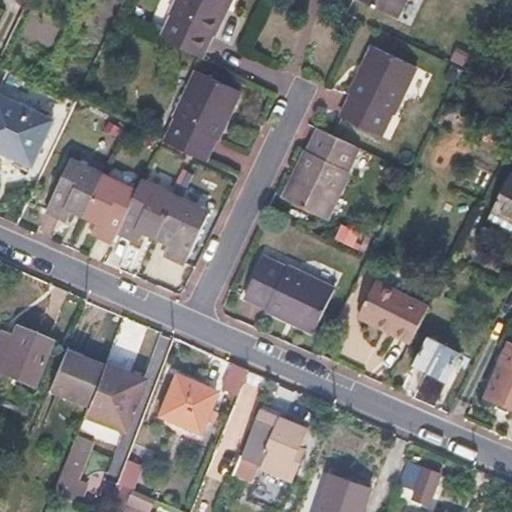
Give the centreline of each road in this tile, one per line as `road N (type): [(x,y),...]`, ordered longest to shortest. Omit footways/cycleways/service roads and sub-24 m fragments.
road 1 (residential): [(186,321),(511,462)]
road 2 (residential): [(186,321),(303,80)]
road 3 (residential): [(0,240),(186,321)]
